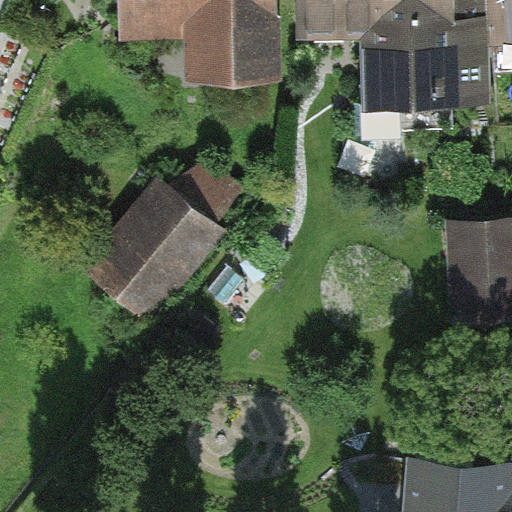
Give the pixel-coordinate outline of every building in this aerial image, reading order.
[(121,0),(123,31),(188,29),(189,73),(281,71),(279,0),(121,0)] [(373,28),(371,0),(301,0),(303,30),(373,28)] [(376,110),(459,107),(455,0),(371,0),(373,28),(376,110)] [(511,0),(495,0),(497,45),(511,44),(511,0)] [(150,189),(76,285),(149,340),(222,245),(150,189)] [(511,224),(448,229),(455,326),(511,321),(511,224)] [(511,471),(403,465),(400,511),(511,511),(511,490),(509,490),(511,471)]
